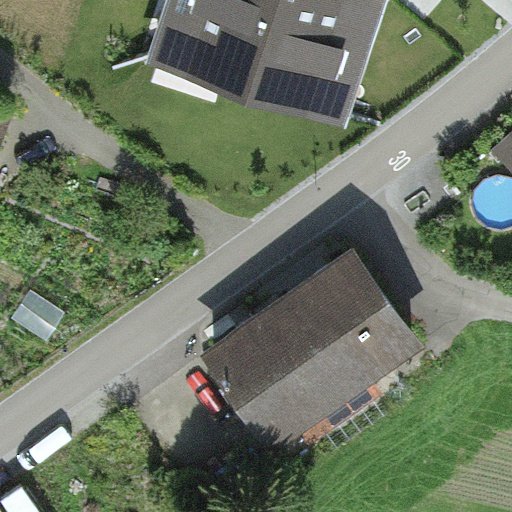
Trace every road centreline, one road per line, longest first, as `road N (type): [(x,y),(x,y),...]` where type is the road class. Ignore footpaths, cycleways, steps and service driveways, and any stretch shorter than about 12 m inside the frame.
road 1 (unclassified): [(0,439),(346,192)]
road 2 (unclassified): [(346,192),(511,56)]
road 3 (residential): [(346,192),(438,282),(511,305)]
